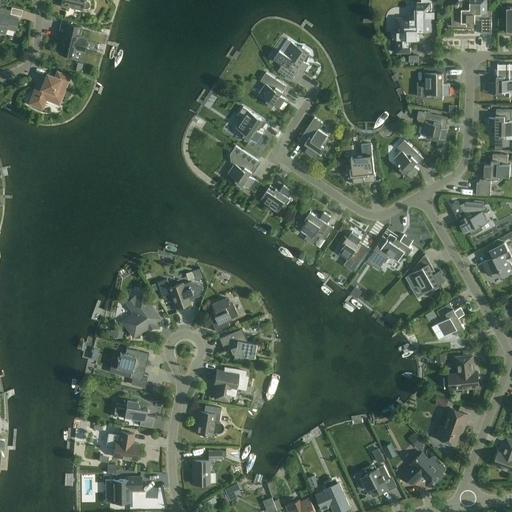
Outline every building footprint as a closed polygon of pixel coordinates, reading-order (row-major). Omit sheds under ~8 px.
[(61,0),(60,6),(67,8),(68,6),(82,10),(82,8),(85,8),(87,8),(89,6),(90,4),(89,2),(87,0),(85,0),(61,0)] [(410,18),(396,18),(396,31),(392,31),(392,39),(396,39),(397,52),(411,52),(411,39),(417,39),(417,32),(431,32),(431,18),(434,18),(433,0),(416,0),(416,13),(410,13),(410,18)] [(458,0),(459,2),(456,2),(456,5),(452,5),(452,9),(452,26),(466,26),(466,22),(475,22),(475,18),(481,18),(481,34),(491,34),(491,10),(486,10),(485,0),(458,0)] [(0,32),(5,34),(6,28),(15,30),(18,18),(3,15),(5,9),(0,7),(0,32)] [(59,53),(64,54),(74,57),(76,49),(84,50),(86,40),(78,38),(79,36),(75,35),(77,26),(61,22),(58,32),(63,33),(59,53)] [(278,71),(292,80),(300,68),(305,71),(309,64),(304,61),(310,51),(303,46),(301,48),(291,41),(283,53),(279,50),(274,59),(282,64),(278,71)] [(511,69),(494,70),(494,77),(496,77),(496,81),(490,81),(490,92),(496,92),(496,94),(505,94),(505,91),(511,91),(511,69)] [(29,103),(42,108),(46,99),(54,102),(56,98),(61,100),(70,76),(57,71),(55,77),(47,73),(43,84),(37,82),(29,103)] [(282,91),(286,85),(266,72),(260,80),(265,83),(259,93),(268,99),(266,101),(273,106),(274,104),(280,108),(286,99),(280,95),(283,91),(282,91)] [(424,84),(418,84),(418,96),(425,96),(425,94),(435,94),(435,96),(443,96),(443,95),(450,95),(450,83),(445,83),(445,72),(424,72),(425,81),(424,81),(424,84)] [(257,129),(259,126),(262,128),(266,122),(263,120),(243,106),(237,114),(242,118),(236,127),(245,133),(243,135),(250,140),(251,139),(256,142),(263,133),(257,129)] [(511,135),(511,109),(496,109),(496,116),(495,116),(495,118),(489,117),(489,126),(495,126),(495,138),(504,138),(504,135),(511,135)] [(419,121),(423,122),(420,133),(431,135),(430,138),(439,140),(439,138),(445,140),(448,129),(441,127),(442,123),(447,124),(448,117),(418,111),(417,118),(419,121)] [(305,151),(314,158),(318,152),(319,153),(324,146),(322,145),(328,136),(318,129),(323,122),(314,117),(298,141),(307,148),(305,151)] [(411,177),(419,169),(414,165),(417,162),(419,163),(424,158),(404,139),(397,147),(401,151),(393,159),(401,166),(399,168),(405,174),(407,173),(411,177)] [(352,168),(344,169),(345,178),(352,177),(353,183),(364,182),(364,179),(368,179),(368,182),(375,181),(371,144),(361,145),(363,156),(351,158),(352,168)] [(248,161),(252,156),(236,145),(230,154),(231,161),(234,163),(228,173),(237,179),(235,181),(242,186),(243,185),(249,188),(255,179),(249,175),(252,171),(251,171),(255,165),(248,161)] [(510,176),(510,164),(507,164),(508,155),(493,154),(492,161),(491,160),(491,165),(485,165),(484,176),(485,176),(484,180),(480,180),(480,182),(477,182),(476,195),(490,195),(490,178),(499,178),(499,176),(510,176)] [(289,197),(293,191),(284,185),(280,191),(276,188),(276,189),(270,185),(260,200),(268,205),(278,212),(284,203),(286,205),(290,198),(289,197)] [(466,221),(460,224),(465,234),(471,231),(472,233),(480,229),(478,227),(488,222),(482,211),(487,209),(483,203),(467,201),(459,205),(465,216),(464,217),(466,221)] [(299,220),(302,216),(303,217),(307,212),(302,208),(295,217),(299,220)] [(313,244),(318,235),(325,240),(334,227),(328,224),(329,223),(327,222),(331,217),(324,212),(320,217),(310,211),(305,219),(307,220),(300,230),(307,235),(304,238),(313,244)] [(353,271),(368,247),(362,243),(361,245),(358,243),(362,237),(352,231),(349,236),(347,236),(343,243),(345,244),(339,253),(348,259),(344,265),(353,271)] [(413,240),(404,234),(400,240),(396,237),(396,238),(390,234),(374,259),(382,264),(388,255),(398,261),(404,252),(406,254),(411,247),(409,246),(413,240)] [(489,259),(482,262),(488,275),(499,270),(502,276),(511,271),(511,270),(511,269),(511,265),(511,264),(511,263),(510,263),(510,262),(509,262),(508,261),(507,261),(506,259),(511,256),(505,242),(489,250),(486,252),(489,259)] [(472,258),(485,254),(483,247),(470,251),(472,258)] [(414,272),(407,276),(412,284),(416,282),(422,292),(432,286),(433,289),(440,285),(439,283),(445,280),(439,270),(435,272),(430,263),(425,255),(413,269),(414,272)] [(193,272),(196,278),(201,276),(199,269),(193,272)] [(203,286),(191,282),(184,284),(183,283),(170,288),(167,279),(157,283),(162,297),(171,294),(176,308),(190,303),(188,298),(192,296),(193,294),(199,296),(203,286)] [(127,327),(133,336),(152,323),(152,322),(159,317),(142,293),(135,298),(134,296),(126,302),(134,314),(124,320),(128,326),(127,327)] [(230,318),(238,315),(232,301),(228,303),(226,298),(211,304),(216,314),(214,315),(215,318),(211,320),(215,331),(229,325),(227,319),(230,318)] [(464,314),(460,307),(455,310),(454,308),(453,309),(450,303),(437,311),(442,321),(437,323),(444,336),(455,330),(456,332),(464,327),(459,317),(464,314)] [(230,349),(231,351),(231,352),(232,352),(232,353),(233,353),(233,354),(234,354),(233,360),(243,362),(244,356),(254,357),(256,343),(248,342),(242,328),(228,334),(219,338),(225,351),(230,349)] [(147,377),(143,376),(149,353),(126,347),(125,353),(120,352),(116,368),(131,371),(130,377),(132,378),(131,384),(145,387),(147,377)] [(457,374),(449,375),(450,390),(458,389),(479,387),(479,384),(480,384),(480,383),(481,382),(481,381),(481,380),(481,379),(480,378),(480,377),(479,377),(478,377),(478,372),(474,372),(472,355),(456,357),(458,374),(457,374)] [(245,375),(246,370),(225,366),(224,371),(217,370),(214,384),(217,385),(215,398),(228,401),(229,395),(236,396),(237,388),(246,389),(249,376),(245,375)] [(438,395),(436,403),(447,406),(449,399),(438,395)] [(146,414),(147,408),(140,407),(137,401),(127,399),(126,404),(115,402),(113,415),(140,419),(139,425),(152,427),(154,416),(146,414)] [(198,419),(195,432),(212,435),(212,432),(217,433),(220,432),(222,432),(223,430),(224,428),(224,426),(222,423),(220,422),(219,422),(221,408),(205,405),(204,411),(198,410),(196,418),(198,419)] [(462,432),(469,414),(450,408),(443,426),(440,425),(435,437),(456,444),(461,431),(462,432)] [(108,433),(106,447),(114,448),(113,456),(137,460),(139,444),(132,443),(134,433),(120,431),(120,435),(108,433)] [(424,442),(414,432),(408,438),(418,448),(424,442)] [(511,440),(507,438),(502,452),(498,450),(493,465),(511,471),(511,440)] [(391,443),(383,447),(389,458),(396,455),(391,443)] [(378,449),(373,451),(378,462),(384,460),(378,449)] [(410,462),(414,453),(404,449),(401,459),(410,462)] [(432,457),(429,460),(422,452),(411,463),(413,465),(403,474),(413,484),(423,475),(426,479),(429,476),(435,482),(443,474),(442,473),(445,469),(445,467),(434,457),(432,457)] [(209,460),(193,460),(193,484),(209,484),(209,460)] [(364,468),(367,474),(376,469),(374,463),(364,468)] [(364,475),(361,476),(365,484),(366,483),(373,496),(380,492),(380,493),(388,489),(384,480),(390,477),(384,465),(376,469),(364,475)] [(315,474),(308,477),(312,488),(319,485),(315,474)] [(112,479),(105,479),(105,494),(112,494),(112,496),(112,502),(130,502),(129,489),(141,489),(141,477),(128,477),(128,479),(112,479)] [(335,511),(349,506),(339,482),(325,488),(326,490),(317,494),(323,508),(329,505),(328,504),(331,503),(335,511)] [(237,484),(225,490),(227,495),(239,489),(237,484)] [(285,505),(288,511),(313,511),(315,511),(309,497),(300,501),(299,499),(285,505)] [(278,499),(273,501),(277,510),(282,508),(278,499)] [(273,501),(267,503),(270,511),(271,511),(277,510),(273,501)]
